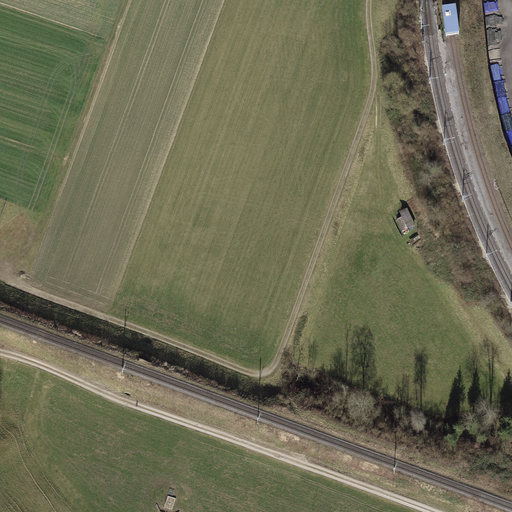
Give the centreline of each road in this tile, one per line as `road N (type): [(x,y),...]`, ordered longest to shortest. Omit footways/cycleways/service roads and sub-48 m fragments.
road 1 (track): [(369,0),(370,102),(276,367),(250,374),(1,277)]
road 2 (track): [(0,352),(426,511)]
